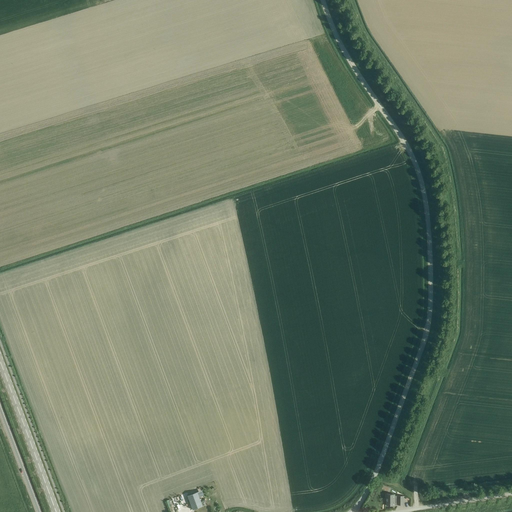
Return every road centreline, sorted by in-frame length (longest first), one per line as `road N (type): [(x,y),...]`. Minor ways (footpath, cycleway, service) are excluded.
road 1 (unclassified): [(353,511),(376,472),(423,342),(428,224),(406,145),(343,48),(323,0)]
road 2 (secondary): [(0,362),(55,511)]
road 3 (unclassified): [(389,511),(511,494)]
